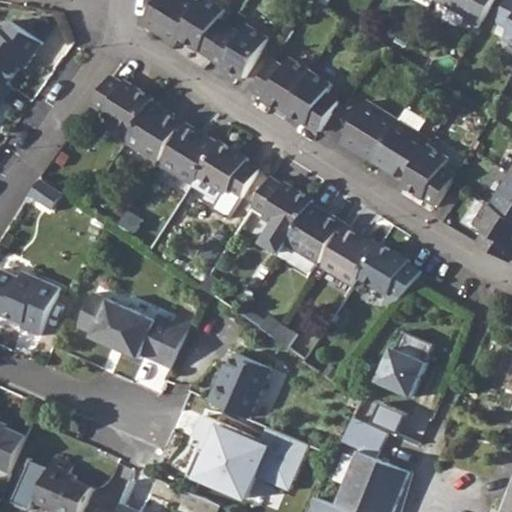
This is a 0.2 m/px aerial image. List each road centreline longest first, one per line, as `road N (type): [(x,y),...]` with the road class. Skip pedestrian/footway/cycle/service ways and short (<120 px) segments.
road 1 (residential): [(120,39),(511,285)]
road 2 (residential): [(120,39),(0,223)]
road 3 (residential): [(0,365),(174,437)]
